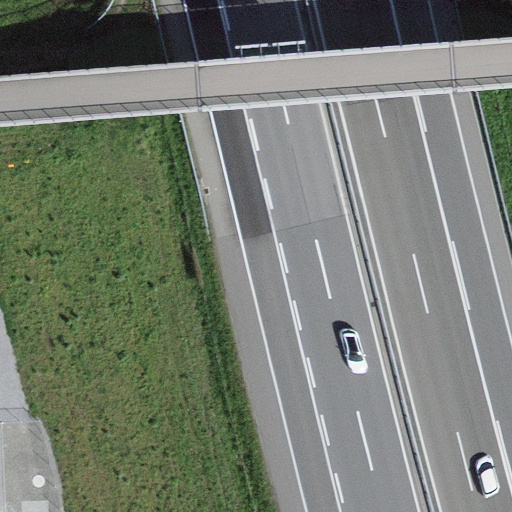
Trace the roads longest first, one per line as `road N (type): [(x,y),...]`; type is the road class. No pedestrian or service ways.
road 1 (motorway): [(258,0),(381,511)]
road 2 (motorway): [(476,505),(354,0)]
